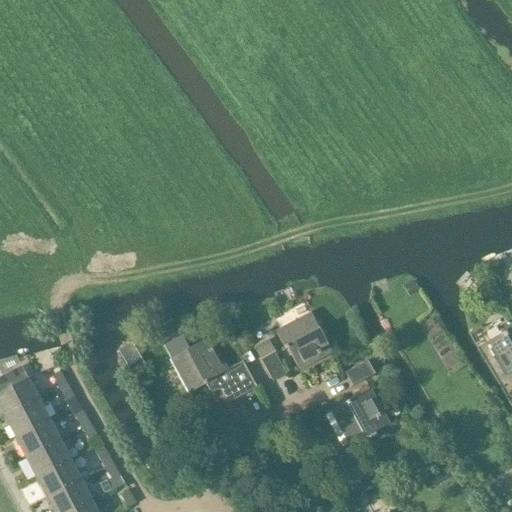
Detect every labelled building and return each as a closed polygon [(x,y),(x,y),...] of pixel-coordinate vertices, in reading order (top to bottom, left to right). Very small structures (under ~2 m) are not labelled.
[(299,372),(332,353),(310,313),(275,332),(284,349),(286,348),(299,372)] [(507,372),(511,381),(511,380),(511,324),(499,332),(501,336),(490,342),(497,356),(494,358),(503,374),(507,372)] [(210,338),(188,350),(181,338),(163,347),(170,360),(188,394),(205,385),(209,392),(218,387),(228,404),(256,389),(242,362),(227,370),(210,338)] [(131,343),(118,351),(131,372),(132,372),(144,365),(131,343)] [(273,382),(286,375),(274,353),(261,360),(273,382)] [(352,387),(374,375),(367,361),(345,374),(352,387)] [(0,408),(5,418),(38,401),(22,368),(4,378),(10,389),(0,394),(0,408)] [(59,390),(67,386),(59,372),(52,377),(59,390)] [(74,398),(67,386),(59,390),(66,402),(74,398)] [(348,446),(389,424),(371,392),(349,404),(348,402),(330,412),(348,446)] [(15,438),(49,421),(38,401),(5,418),(15,438)] [(82,429),(89,425),(82,412),(74,416),(82,429)] [(26,458),(59,441),(49,421),(15,438),(26,458)] [(96,437),(89,425),(82,429),(89,442),(96,437)] [(70,461),(59,441),(26,458),(36,479),(70,461)] [(104,469),(112,465),(105,452),(97,456),(104,469)] [(354,455),(333,468),(339,480),(361,467),(365,465),(362,460),(358,462),(354,455)] [(80,481),(70,461),(36,479),(47,499),(80,481)] [(119,477),(112,465),(104,469),(112,482),(119,477)] [(70,511),(91,502),(80,481),(47,499),(53,511),(70,511)] [(127,508),(135,504),(128,492),(120,496),(127,508)] [(96,511),(91,502),(70,511),(96,511)]
